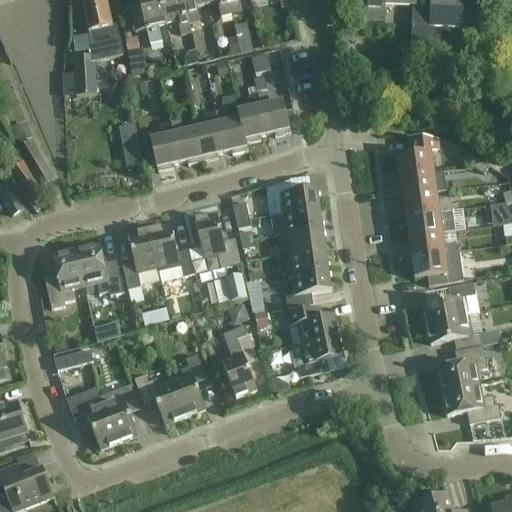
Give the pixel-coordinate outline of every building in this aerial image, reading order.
[(105,0),(104,0),(82,5),(89,36),(91,59),(94,59),(94,65),(122,59),(116,30),(112,31),(105,0)] [(158,29),(167,27),(160,0),(137,0),(139,7),(130,9),(136,35),(146,32),(149,47),(162,44),(158,29)] [(192,36),(189,26),(182,0),(160,0),(167,27),(178,25),(181,39),(192,36)] [(182,0),(189,26),(200,24),(196,10),(207,8),(205,0),(182,0)] [(220,19),(231,17),(227,0),(205,0),(207,8),(217,5),(220,19)] [(238,0),(240,0),(227,0),(231,17),(241,14),(238,0)] [(286,0),(278,0),(281,11),(289,9),(286,0)] [(365,0),(365,17),(382,18),(383,8),(413,9),(412,29),(460,31),(461,0),(365,0)] [(500,38),(499,51),(510,52),(511,39),(500,38)] [(136,40),(124,42),(126,55),(138,53),(136,40)] [(237,41),(228,43),(232,58),(240,56),(238,46),(237,41)] [(247,44),(238,46),(240,56),(250,53),(247,44)] [(189,53),(184,61),(186,68),(199,65),(195,52),(189,53)] [(76,100),(96,99),(94,65),(94,59),(91,59),(74,60),(76,100)] [(268,59),(255,62),(258,74),(271,71),(268,59)] [(226,66),(217,68),(219,78),(228,76),(226,66)] [(145,86),(134,88),(136,95),(146,93),(145,86)] [(256,90),(247,92),(249,100),(257,98),(256,90)] [(274,136),(275,141),(291,137),(283,104),(269,107),(267,96),(257,98),(267,138),(274,136)] [(233,98),(221,101),(224,112),(236,110),(233,98)] [(246,147),(261,144),(260,140),(267,138),(257,98),(249,100),(248,100),(251,111),(237,114),(239,122),(240,122),(246,147)] [(248,155),(246,147),(240,122),(239,122),(227,125),(224,114),(215,116),(224,156),(231,154),(232,159),(248,155)] [(217,158),(224,156),(215,116),(206,118),(209,129),(196,132),(203,165),(218,162),(217,158)] [(188,169),(203,165),(196,132),(182,135),(180,124),(171,126),(180,166),(187,165),(188,169)] [(24,125),(11,130),(18,146),(31,140),(24,125)] [(173,168),(180,166),(171,126),(161,128),(164,139),(150,143),(158,176),(174,172),(173,168)] [(408,141),(410,157),(398,159),(401,180),(434,175),(431,155),(439,154),(437,143),(408,141)] [(18,151),(41,189),(53,182),(31,144),(18,151)] [(139,147),(123,151),(128,171),(143,168),(139,147)] [(468,156),(463,164),(474,170),(478,163),(468,156)] [(478,163),(474,170),(484,177),(489,170),(478,163)] [(32,206),(44,197),(32,180),(33,180),(23,164),(9,175),(19,190),(20,189),(32,206)] [(434,175),(401,180),(404,200),(437,196),(446,194),(443,174),(434,175)] [(271,219),(320,212),(317,192),(291,195),(289,184),(267,192),(271,219)] [(22,212),(5,186),(0,189),(0,201),(12,219),(22,212)] [(511,197),(511,194),(503,197),(506,209),(511,207),(511,197)] [(406,220),(439,216),(452,214),(450,202),(438,203),(437,196),(404,200),(406,220)] [(481,216),(498,213),(496,202),(479,205),(481,216)] [(238,233),(251,230),(246,206),(233,209),(238,233)] [(286,238),(323,233),(320,212),(271,219),(273,240),(286,238)] [(406,220),(409,241),(442,236),(454,235),(452,214),(439,216),(406,220)] [(221,272),(241,268),(235,243),(224,245),(217,218),(195,223),(202,251),(189,253),(191,264),(204,262),(218,259),(221,272)] [(158,272),(161,283),(161,285),(182,281),(195,278),(191,264),(189,253),(177,256),(171,228),(149,233),(158,272)] [(134,266),(123,269),(128,293),(140,291),(140,287),(161,283),(158,272),(149,233),(128,238),(134,266)] [(286,238),(289,258),(326,253),(323,233),(286,238)] [(251,235),(239,237),(241,245),(253,243),(251,235)] [(412,261),(445,257),(457,255),(455,245),(444,247),(442,236),(409,241),(412,261)] [(253,243),(241,245),(243,253),(255,250),(253,243)] [(99,248),(76,253),(84,290),(97,287),(99,298),(109,296),(110,300),(124,297),(117,265),(104,267),(99,248)] [(72,293),(84,290),(76,253),(52,259),(57,278),(44,281),(52,313),(65,310),(64,306),(75,304),(72,293)] [(292,278),(328,273),(326,253),(289,258),(292,278)] [(457,255),(445,257),(412,261),(414,282),(427,280),(428,290),(442,288),(462,284),(458,255),(457,255)] [(331,294),(328,273),(292,278),(294,299),(285,300),(287,312),(313,308),(311,297),(331,294)] [(260,283),(262,282),(260,275),(248,277),(250,285),(260,283)] [(245,300),(240,277),(225,281),(230,303),(245,300)] [(250,285),(246,286),(253,317),(265,315),(260,283),(250,285)] [(451,303),(423,309),(427,331),(447,327),(446,323),(466,319),(479,316),(476,299),(473,287),(448,292),(451,303)] [(243,307),(228,314),(234,328),(249,322),(243,307)] [(166,311),(142,317),(145,329),(169,323),(166,311)] [(293,350),(338,340),(334,320),(322,322),(319,311),(286,318),(289,329),(293,350)] [(266,315),(254,318),(257,331),(269,328),(266,315)] [(470,340),(466,319),(446,323),(447,327),(427,331),(431,348),(454,344),(457,355),(482,350),(479,338),(470,340)] [(116,326),(109,328),(113,342),(120,340),(116,326)] [(247,367),(258,362),(245,330),(223,338),(231,360),(222,364),(236,401),(257,393),(247,367)] [(497,334),(479,338),(482,350),(483,350),(500,347),(497,334)] [(338,340),(293,350),(289,350),(293,371),(297,370),(300,382),(329,375),(327,364),(342,361),(338,340)] [(63,342),(52,345),(55,356),(66,353),(63,342)] [(264,345),(268,378),(289,375),(285,343),(264,345)] [(442,396),(479,389),(476,375),(488,373),(483,350),(482,350),(457,355),(455,356),(457,369),(438,372),(442,396)] [(57,375),(94,365),(91,354),(54,363),(57,375)] [(191,376),(171,384),(185,421),(206,413),(196,386),(207,382),(198,358),(186,363),(191,376)] [(165,429),(185,421),(171,384),(151,391),(146,378),(134,383),(143,407),(155,402),(165,429)] [(131,389),(99,401),(110,428),(113,426),(121,446),(138,439),(129,417),(140,413),(131,389)] [(482,402),(479,389),(442,396),(447,420),(467,416),(469,429),(502,422),(499,408),(495,409),(493,400),(482,402)] [(100,454),(121,446),(113,426),(110,428),(99,401),(95,391),(67,402),(74,422),(86,417),(100,454)] [(9,450),(29,444),(23,422),(24,422),(18,405),(0,411),(0,409),(0,444),(6,442),(9,450)] [(54,501),(47,481),(43,472),(23,480),(18,467),(0,474),(0,499),(6,497),(11,511),(25,511),(26,511),(54,501)] [(451,511),(448,498),(436,502),(436,501),(417,507),(418,511),(451,511)] [(511,511),(511,503),(492,509),(492,511),(511,511)]
